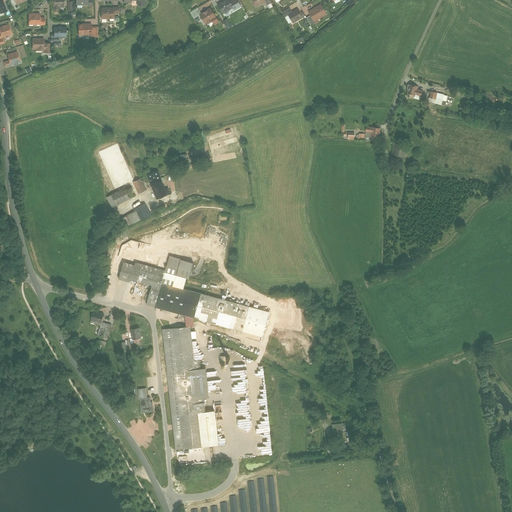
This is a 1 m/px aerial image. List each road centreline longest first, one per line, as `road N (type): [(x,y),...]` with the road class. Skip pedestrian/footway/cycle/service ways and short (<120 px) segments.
road 1 (residential): [(168,511),(143,456),(61,338),(37,284),(10,194),(0,87)]
road 2 (track): [(152,319),(246,339),(369,413)]
road 3 (track): [(331,285),(379,444),(373,452)]
road 4 (track): [(504,511),(475,347)]
